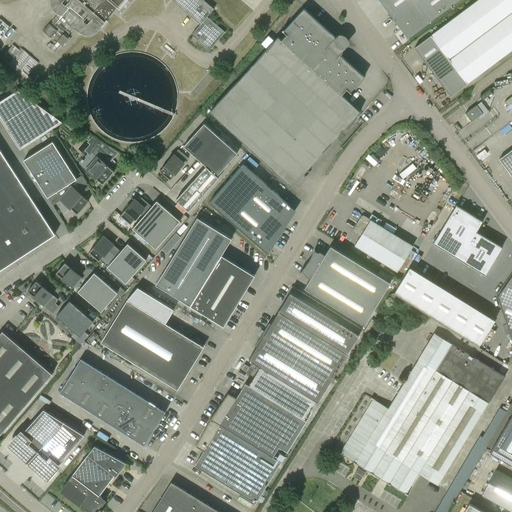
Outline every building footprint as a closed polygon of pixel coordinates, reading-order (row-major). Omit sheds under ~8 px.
[(101,27),(105,22),(94,13),(83,4),(78,0),(50,0),(50,1),(50,4),(51,7),(52,10),(54,12),(56,14),(57,14),(55,17),(58,19),(54,25),(57,28),(58,27),(61,30),(59,33),(61,35),(57,41),(58,41),(54,46),(50,42),(46,46),(51,50),(50,50),(53,53),(56,48),(60,44),(62,46),(68,38),(67,36),(73,29),(75,31),(76,31),(77,32),(79,34),(80,34),(83,35),(85,36),(87,36),(89,35),(91,35),(93,34),(95,33),(97,31),(98,30),(101,27)] [(214,8),(204,0),(171,0),(172,0),(200,24),(192,33),(199,38),(198,40),(208,49),(216,39),(218,40),(225,32),(208,16),(214,8)] [(380,0),(408,37),(457,0),(380,0)] [(511,48),(511,0),(477,0),(431,35),(414,48),(436,76),(433,78),(438,84),(440,82),(450,95),(467,82),(511,48)] [(336,37),(304,8),(211,111),(292,185),(336,137),(341,141),(361,119),(356,115),(360,111),(342,94),(347,89),(351,93),(352,92),(351,91),(364,76),(340,55),(343,51),(342,52),(331,43),(337,36),(336,37)] [(43,31),(51,38),(57,31),(49,24),(43,31)] [(20,50),(13,45),(7,51),(12,55),(12,60),(9,64),(31,83),(34,81),(27,76),(38,63),(21,49),(20,50)] [(484,101),(494,96),(489,88),(480,94),(484,101)] [(62,121),(17,90),(0,100),(0,117),(20,149),(62,121)] [(483,113),(476,105),(465,113),(472,121),(483,113)] [(183,146),(197,158),(217,135),(204,123),(183,146)] [(217,176),(237,153),(217,135),(197,158),(206,166),(176,199),(188,211),(218,177),(217,176)] [(76,179),(52,141),(23,160),(47,197),(76,179)] [(108,155),(97,146),(89,156),(94,160),(86,169),(103,184),(114,171),(102,161),(108,155)] [(511,148),(499,159),(511,175),(511,148)] [(0,269),(55,234),(0,149),(0,269)] [(184,163),(173,154),(160,171),(170,179),(184,163)] [(288,204),(257,177),(242,164),(209,202),(268,253),(285,227),(274,220),(288,204)] [(74,182),(48,198),(54,206),(62,201),(77,214),(88,201),(82,195),(74,182)] [(143,216),(152,206),(141,197),(137,202),(134,199),(120,215),(130,224),(139,213),(143,216)] [(152,206),(143,216),(132,228),(156,248),(180,221),(157,200),(152,206)] [(433,243),(485,275),(502,247),(502,248),(502,247),(477,231),(482,222),(483,222),(483,221),(456,204),(455,205),(456,205),(433,243)] [(413,246),(364,215),(361,215),(353,229),(353,231),(360,236),(355,245),(397,271),(413,246)] [(254,275),(221,254),(232,238),(197,217),(156,284),(223,325),(254,275)] [(116,256),(120,251),(103,236),(89,252),(99,260),(108,250),(116,256)] [(116,256),(107,266),(126,283),(146,260),(127,243),(120,251),(116,256)] [(391,282),(331,245),(325,254),(319,251),(319,252),(315,250),(315,248),(309,261),(300,272),(301,272),(303,270),(305,274),(305,275),(310,278),(305,287),(365,325),(391,282)] [(72,286),(81,276),(65,262),(56,272),(72,286)] [(409,268),(394,293),(479,345),(494,321),(409,268)] [(117,293),(94,272),(78,291),(101,311),(117,293)] [(511,275),(499,295),(511,337),(511,415),(490,452),(511,465),(511,275)] [(36,281),(28,291),(44,305),(52,295),(36,281)] [(137,287),(127,299),(101,342),(177,389),(187,374),(186,373),(186,374),(185,373),(188,367),(187,367),(202,345),(165,323),(173,309),(137,287)] [(316,400),(318,401),(359,335),(290,292),(271,323),(269,323),(255,345),(257,346),(249,359),(261,366),(250,385),(305,419),(316,400)] [(93,321),(69,300),(56,316),(80,336),(93,321)] [(0,332),(0,365),(9,374),(27,352),(2,330),(0,332)] [(422,354),(388,408),(371,398),(370,399),(373,400),(340,453),(338,452),(337,453),(360,466),(356,473),(361,476),(365,470),(406,495),(406,494),(404,492),(417,472),(438,485),(492,397),(505,376),(434,333),(422,354)] [(9,374),(34,395),(52,373),(27,352),(9,374)] [(81,358),(70,375),(79,380),(89,363),(81,358)] [(98,369),(89,363),(79,380),(87,386),(98,369)] [(249,367),(244,364),(241,369),(246,372),(249,367)] [(34,395),(9,374),(0,365),(0,433),(1,434),(34,395)] [(87,386),(95,391),(106,374),(98,369),(87,386)] [(115,379),(106,374),(95,391),(104,396),(115,379)] [(87,386),(79,380),(70,375),(59,392),(76,402),(87,386)] [(104,396),(112,401),(123,385),(115,379),(104,396)] [(211,417),(237,434),(261,392),(245,383),(236,398),(228,393),(211,417)] [(112,401),(121,407),(132,390),(123,385),(112,401)] [(104,396),(95,391),(87,386),(76,402),(93,413),(104,396)] [(121,407),(129,412),(140,395),(132,390),(121,407)] [(272,399),(261,392),(237,434),(211,417),(210,418),(195,445),(203,450),(194,465),(255,503),(281,462),(273,457),(279,447),(290,454),(309,422),(272,399)] [(148,400),(140,395),(129,412),(138,417),(148,400)] [(121,407),(112,401),(104,396),(93,413),(110,424),(121,407)] [(148,400),(138,417),(155,428),(166,411),(148,400)] [(110,424),(127,434),(138,417),(129,412),(121,407),(110,424)] [(21,452),(30,460),(64,422),(43,409),(20,435),(18,434),(9,444),(19,453),(21,452)] [(138,417),(127,434),(144,445),(155,428),(138,417)] [(64,422),(30,460),(38,468),(37,469),(47,479),(57,468),(55,467),(84,435),(64,422)] [(475,435),(437,511),(450,511),(486,441),(475,435)] [(101,509),(100,509),(97,506),(103,498),(99,495),(114,475),(116,477),(126,463),(94,446),(62,488),(93,511),(101,511),(102,511),(101,510),(101,509)] [(511,511),(511,479),(495,471),(482,495),(511,511)] [(171,481),(152,511),(176,511),(188,492),(171,481)] [(199,511),(205,503),(188,492),(176,511),(199,511)] [(220,511),(205,503),(199,511),(220,511)]
